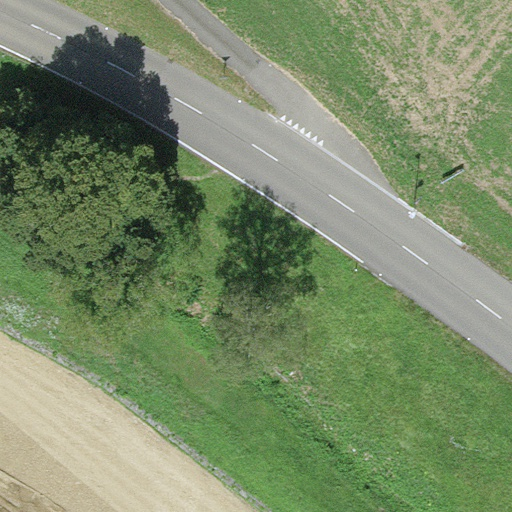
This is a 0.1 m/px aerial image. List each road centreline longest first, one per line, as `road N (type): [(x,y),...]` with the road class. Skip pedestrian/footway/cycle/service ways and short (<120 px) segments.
road 1 (tertiary): [(0,25),(298,177),(387,237)]
road 2 (residential): [(387,237),(229,52),(170,0)]
road 3 (tertiary): [(387,237),(511,340)]
